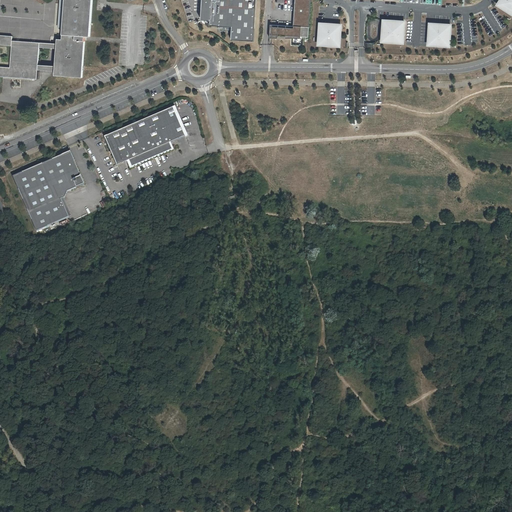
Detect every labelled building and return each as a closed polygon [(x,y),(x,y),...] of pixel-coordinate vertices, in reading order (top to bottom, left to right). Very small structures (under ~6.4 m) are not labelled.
[(64,0),(62,40),(57,39),(57,44),(11,41),(12,37),(0,35),(0,76),(36,79),(39,48),(56,49),(55,76),(82,78),(85,37),(90,37),(91,0),(129,0),(130,1),(131,0),(64,0)] [(202,0),(202,18),(210,19),(211,0),(202,0)] [(256,0),(211,0),(210,19),(210,25),(232,27),(231,40),(254,41),(256,0)] [(311,0),(296,0),(294,29),(279,27),(278,29),(272,29),(272,35),(308,38),(311,0)] [(511,0),(500,0),(497,6),(511,15),(511,0)] [(405,22),(384,21),(382,42),(403,43),(405,22)] [(341,25),(320,24),(319,45),(340,47),(341,25)] [(451,25),(430,24),(429,45),(450,47),(451,25)] [(173,108),(105,137),(117,166),(129,161),(131,167),(173,149),(170,143),(185,136),(173,108)] [(70,152),(13,176),(36,231),(69,217),(61,199),(65,197),(67,191),(84,184),(70,152)]
